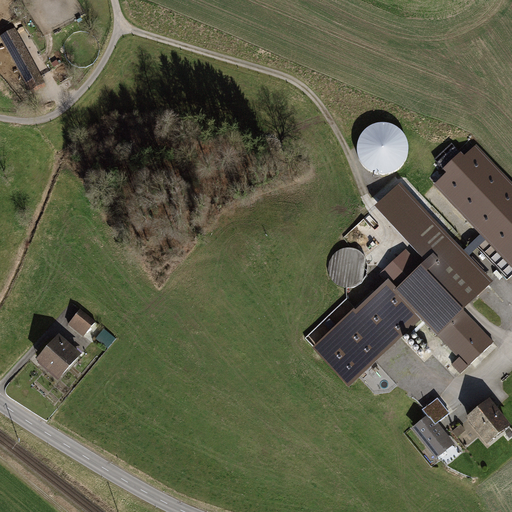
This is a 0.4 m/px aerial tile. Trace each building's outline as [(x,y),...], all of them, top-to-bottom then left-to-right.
[(44,83),(14,30),(1,37),(30,90),(44,83)] [(365,123),(358,168),(400,175),(407,129),(365,123)] [(511,185),(478,150),(467,160),(461,153),(460,154),(454,147),(437,163),(443,170),(449,177),(437,188),(511,266),(511,185)] [(452,239),(400,184),(378,205),(429,259),(421,267),(405,250),(380,274),(390,285),(318,352),(349,385),(420,318),(436,335),(437,335),(459,358),(452,365),(460,374),(493,343),(463,310),(489,286),(448,243),(452,239)] [(94,323),(80,312),(70,324),(84,336),(94,323)] [(100,334),(108,344),(114,339),(106,329),(100,334)] [(79,356),(59,338),(41,359),(59,375),(73,358),(76,360),(79,356)] [(449,414),(437,399),(425,409),(437,424),(449,414)] [(508,426),(489,403),(469,419),(488,442),(508,426)] [(450,444),(430,419),(417,430),(437,455),(450,444)] [(453,432),(466,447),(477,438),(464,422),(453,432)]
